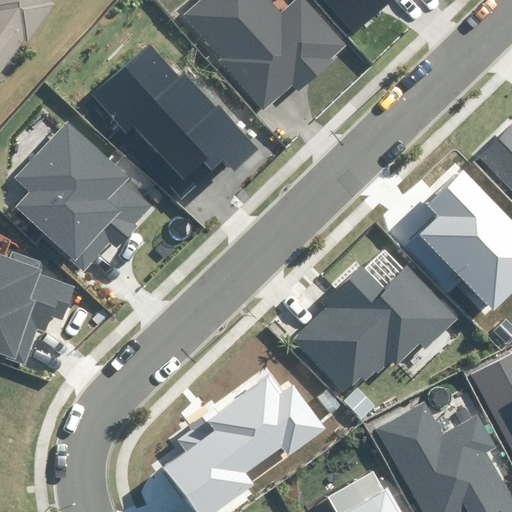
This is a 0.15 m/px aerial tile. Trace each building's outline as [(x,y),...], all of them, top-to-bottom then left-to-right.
[(0,0),(0,69),(22,39),(27,42),(54,4),(49,0),(0,0)] [(297,90),(347,46),(307,0),(294,0),(281,12),(270,0),(202,0),(183,16),(264,109),(292,84),(297,90)] [(323,0),(352,32),(388,0),(323,0)] [(235,170),(258,150),(218,104),(214,107),(186,75),(181,78),(150,42),(92,92),(127,133),(136,126),(183,179),(204,161),(212,170),(225,159),(235,170)] [(16,207),(84,270),(110,242),(117,248),(138,225),(135,223),(152,206),(126,182),(130,177),(68,120),(15,176),(31,191),(16,207)] [(511,124),(478,156),(511,191),(511,124)] [(421,235),(493,310),(511,291),(511,220),(464,171),(428,205),(440,217),(421,235)] [(214,255),(197,245),(177,279),(193,289),(214,255)] [(0,354),(24,363),(36,330),(48,334),(53,318),(62,321),(75,286),(43,275),(44,271),(40,269),(43,259),(12,248),(8,258),(0,254),(0,354)] [(292,339),(343,393),(361,376),(367,382),(377,372),(379,374),(392,362),(396,366),(420,344),(425,349),(457,319),(408,267),(384,289),(362,265),(321,302),(326,308),(292,339)] [(181,330),(167,321),(138,364),(152,373),(181,330)] [(511,355),(473,377),(511,449),(511,355)] [(163,467),(196,511),(214,511),(254,483),(247,473),(283,447),(290,456),(327,429),(295,385),(281,395),(268,377),(236,399),(233,394),(217,406),(212,400),(185,419),(192,429),(176,440),(184,452),(163,467)] [(343,401),(361,421),(375,409),(357,389),(343,401)] [(511,511),(511,497),(487,453),(498,447),(479,414),(475,416),(468,405),(455,412),(461,423),(442,434),(424,401),(376,427),(422,511),(511,511)] [(346,511),(401,511),(388,489),(346,511)]
